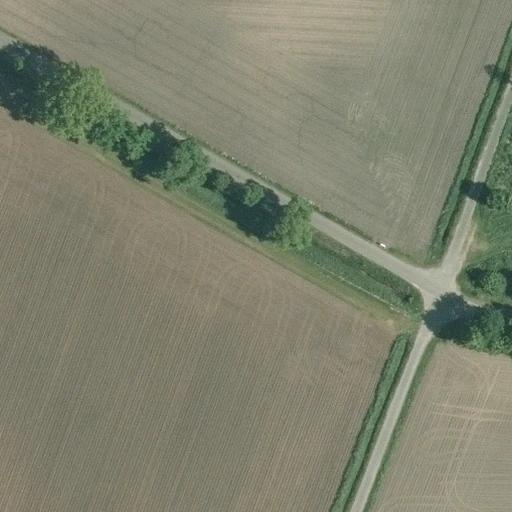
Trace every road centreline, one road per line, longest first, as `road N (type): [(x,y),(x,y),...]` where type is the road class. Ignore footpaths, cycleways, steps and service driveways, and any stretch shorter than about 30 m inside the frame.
road 1 (unclassified): [(441,290),(0,40)]
road 2 (unclassified): [(437,301),(356,511)]
road 3 (unclassified): [(441,290),(511,87)]
